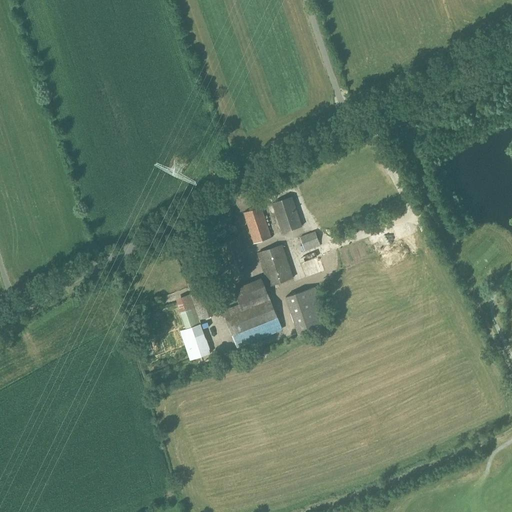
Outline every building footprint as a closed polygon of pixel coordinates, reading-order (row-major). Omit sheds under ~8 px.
[(272,202),(282,232),(301,226),(291,196),(272,202)] [(254,242),(271,237),(261,207),(244,213),(254,242)] [(304,247),(319,242),(315,231),(300,236),(304,247)] [(219,244),(229,276),(250,269),(243,249),(244,247),(243,244),(242,244),(240,238),(219,244)] [(258,252),(266,276),(262,278),(263,281),(265,287),(293,278),(281,245),(258,252)] [(184,275),(188,288),(210,281),(206,268),(184,275)] [(283,330),(265,287),(263,281),(262,278),(261,277),(233,289),(239,304),(223,311),(238,347),(283,330)] [(327,326),(314,287),(285,297),(300,335),(327,326)] [(204,289),(190,293),(190,294),(175,299),(176,302),(168,304),(161,306),(163,311),(168,310),(168,311),(178,307),(185,329),(180,331),(190,360),(210,353),(199,320),(200,320),(202,325),(211,322),(209,316),(213,315),(204,289)]
